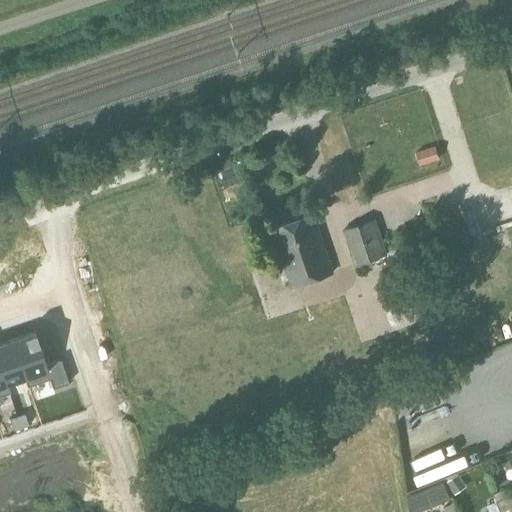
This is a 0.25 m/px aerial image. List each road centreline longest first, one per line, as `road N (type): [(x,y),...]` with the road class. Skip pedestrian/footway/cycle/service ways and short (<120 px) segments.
road 1 (unclassified): [(46,203),(511,45)]
road 2 (residential): [(67,288),(132,511)]
